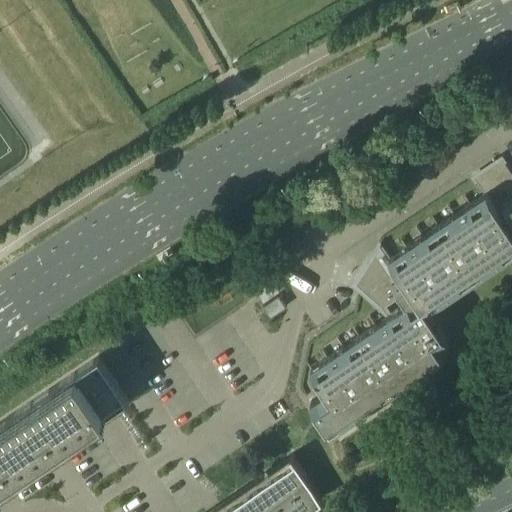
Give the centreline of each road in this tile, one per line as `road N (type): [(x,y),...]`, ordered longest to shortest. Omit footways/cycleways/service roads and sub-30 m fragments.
road 1 (primary): [(511,13),(209,172),(0,304)]
road 2 (residential): [(268,390),(325,247),(511,125)]
